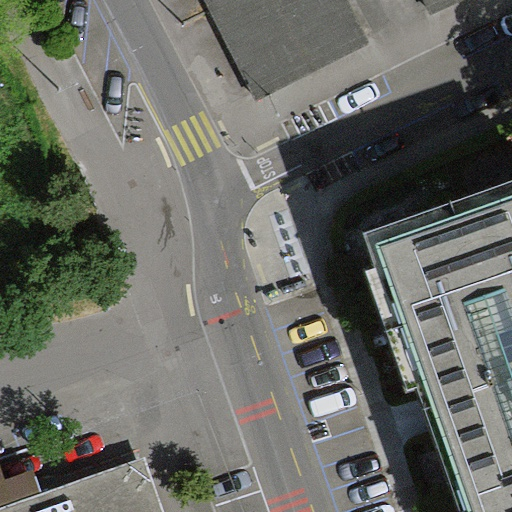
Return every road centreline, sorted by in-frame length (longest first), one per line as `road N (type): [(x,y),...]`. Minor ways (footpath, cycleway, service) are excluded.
road 1 (residential): [(214,190),(230,324),(295,511)]
road 2 (residential): [(511,54),(214,190)]
road 3 (residential): [(111,0),(214,190)]
